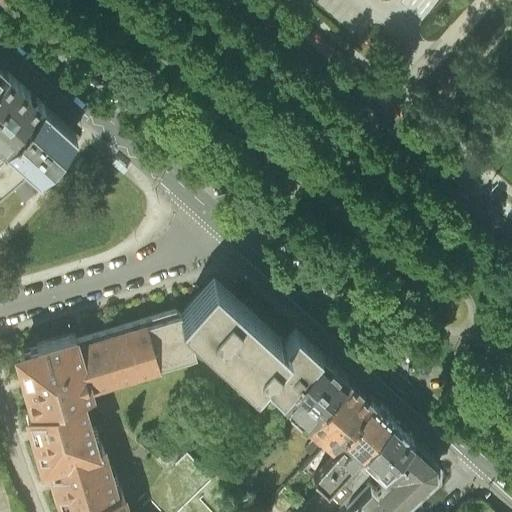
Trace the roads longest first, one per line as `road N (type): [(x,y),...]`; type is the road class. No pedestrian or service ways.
road 1 (primary): [(218,215),(480,452)]
road 2 (primary): [(511,230),(250,0)]
road 3 (primary): [(0,18),(218,215)]
road 4 (residential): [(0,306),(170,255),(218,215)]
